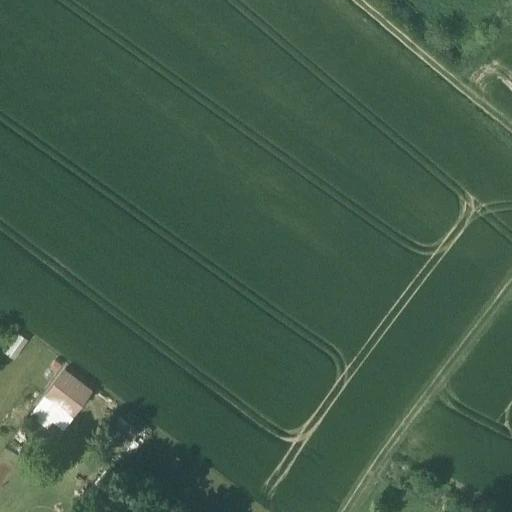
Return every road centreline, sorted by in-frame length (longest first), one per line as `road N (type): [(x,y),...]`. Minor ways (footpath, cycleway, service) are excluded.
road 1 (track): [(367,481),(511,284)]
road 2 (track): [(511,116),(379,0)]
